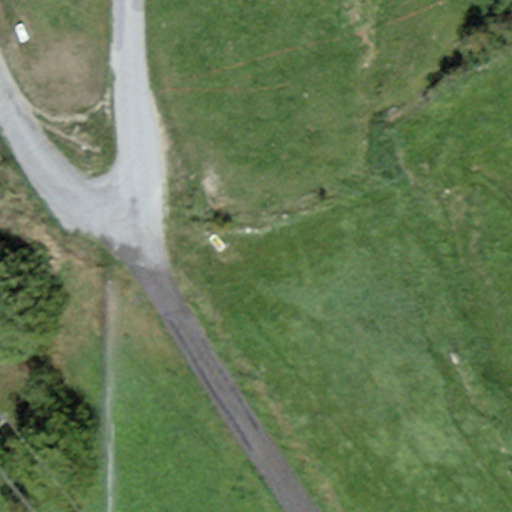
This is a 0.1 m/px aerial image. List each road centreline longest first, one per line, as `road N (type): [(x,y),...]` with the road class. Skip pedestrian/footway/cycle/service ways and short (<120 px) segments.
road 1 (unclassified): [(305,511),(120,222),(135,108),(136,0)]
road 2 (track): [(120,222),(79,204),(38,149),(0,72)]
